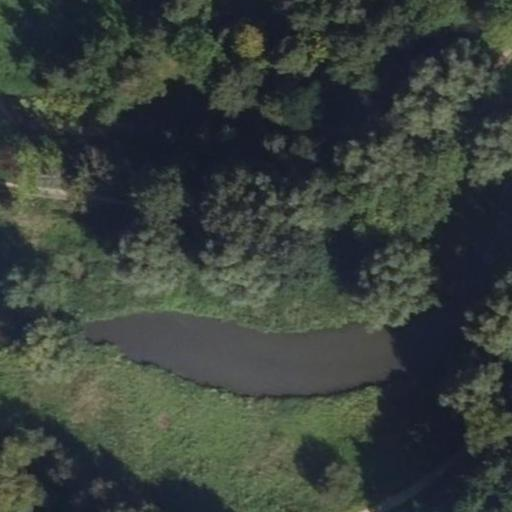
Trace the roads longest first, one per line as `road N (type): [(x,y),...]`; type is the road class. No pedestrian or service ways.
road 1 (track): [(511,53),(374,202),(318,229),(218,227),(0,190)]
road 2 (track): [(376,511),(448,465),(511,394)]
